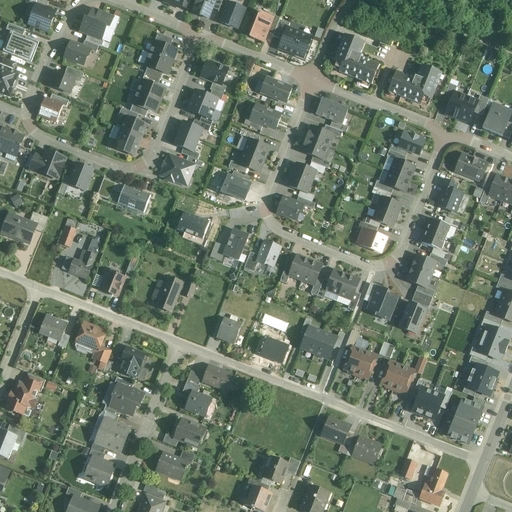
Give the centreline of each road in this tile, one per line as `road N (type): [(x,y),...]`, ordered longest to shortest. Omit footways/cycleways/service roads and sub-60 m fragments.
road 1 (residential): [(446,133),(387,263),(368,265),(284,232),(267,218),(266,198),(313,79)]
road 2 (residential): [(484,463),(180,339)]
road 3 (residential): [(82,0),(47,55),(26,117),(49,141),(118,167),(135,167),(153,152)]
road 4 (residential): [(113,511),(180,339)]
road 5 (residential): [(180,339),(40,287)]
road 6 (residential): [(446,133),(313,79)]
road 7 (track): [(381,0),(511,51)]
road 8 (residential): [(153,152),(198,34)]
road 9 (residential): [(313,79),(198,34)]
